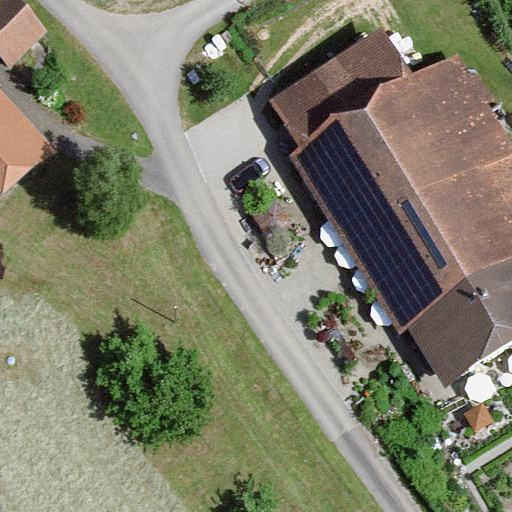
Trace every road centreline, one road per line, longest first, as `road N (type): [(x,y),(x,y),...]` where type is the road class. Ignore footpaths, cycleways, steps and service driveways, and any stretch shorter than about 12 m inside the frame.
road 1 (track): [(420,511),(278,306),(117,39)]
road 2 (track): [(59,0),(117,39),(156,33),(222,0)]
